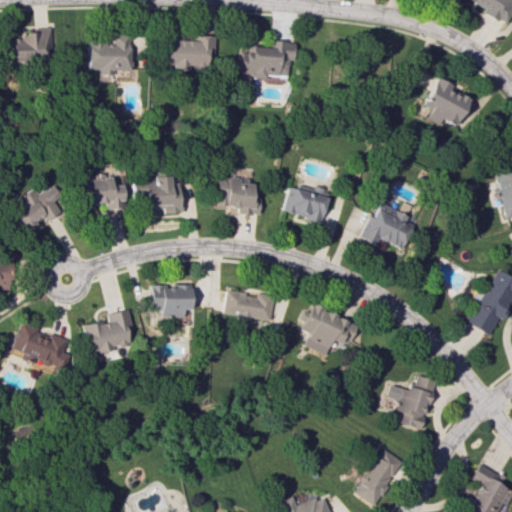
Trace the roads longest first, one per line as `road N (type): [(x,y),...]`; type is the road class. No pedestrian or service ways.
road 1 (residential): [(243,0),(417,25),(454,40),(511,91),(486,404),(452,437),(404,511)]
road 2 (residential): [(66,279),(128,255),(205,246),(315,265),(410,321),(511,437)]
